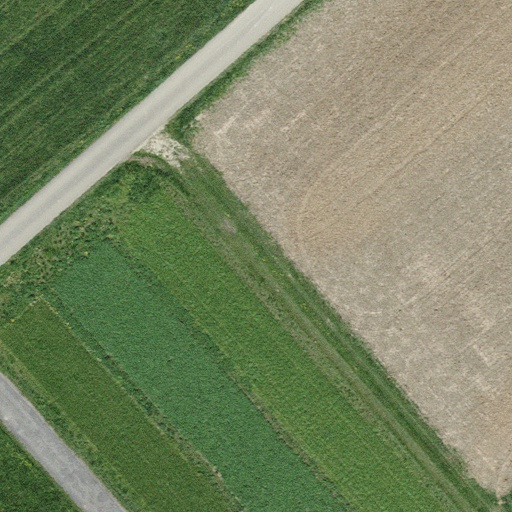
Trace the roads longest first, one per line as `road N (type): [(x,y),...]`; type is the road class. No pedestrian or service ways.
road 1 (track): [(143,119),(491,511)]
road 2 (track): [(0,245),(278,0)]
